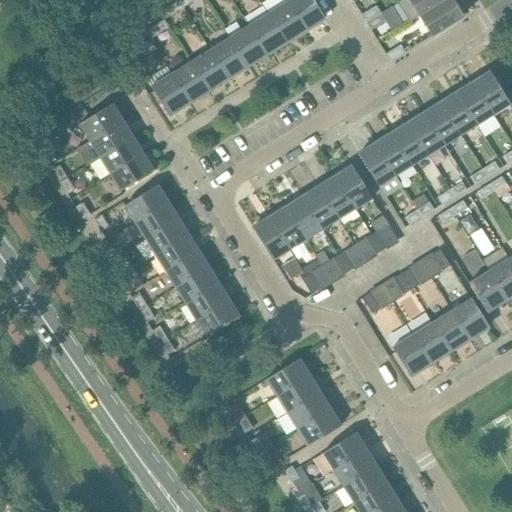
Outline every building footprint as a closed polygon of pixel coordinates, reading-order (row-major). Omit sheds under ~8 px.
[(177,0),(166,8),(170,15),(182,7),(177,0)] [(323,16),(313,0),(289,0),(286,2),(304,30),(325,17),(324,16),(323,16)] [(401,0),(398,2),(410,22),(421,15),(444,0),(401,0)] [(461,18),(449,0),(444,0),(421,15),(434,35),(461,18)] [(304,30),(286,2),(267,14),(285,42),(304,30)] [(361,15),(365,22),(380,13),(376,6),(361,15)] [(370,31),(371,30),(385,21),(380,13),(365,22),(370,31)] [(285,42),(267,14),(248,26),(265,54),(285,42)] [(151,27),(156,35),(167,27),(163,20),(151,27)] [(265,54),(248,26),(228,38),(246,66),(265,54)] [(246,66),(228,38),(209,50),(227,78),(246,66)] [(405,53),(400,45),(385,54),(390,62),(405,53)] [(123,56),(128,63),(140,55),(135,48),(123,56)] [(227,78),(209,50),(190,62),(207,90),(227,78)] [(207,90),(190,62),(170,74),(188,103),(207,90)] [(473,83),(493,115),(510,104),(511,107),(511,89),(504,95),(491,74),(492,73),(491,72),(473,83)] [(167,113),(166,114),(167,115),(188,103),(170,74),(150,87),(167,113)] [(457,93),(477,125),(493,115),(473,83),(457,93)] [(441,103),(461,135),(477,125),(457,93),(441,103)] [(78,124),(89,141),(121,121),(110,103),(109,104),(109,105),(78,124)] [(424,113),(445,145),(461,135),(441,103),(424,113)] [(408,123),(428,155),(445,145),(424,113),(408,123)] [(89,141),(99,158),(131,138),(121,121),(89,141)] [(392,133),(412,165),(428,155),(408,123),(392,133)] [(375,143),(396,176),(412,165),(392,133),(375,143)] [(43,139),(48,147),(51,151),(58,146),(51,134),(43,139)] [(99,158),(109,174),(142,154),(131,138),(99,158)] [(359,156),(379,186),(396,176),(375,143),(357,155),(358,156),(359,156)] [(511,150),(502,157),(507,164),(511,161),(511,150)] [(109,174),(120,191),(150,172),(151,173),(153,172),(142,154),(109,174)] [(494,162),(482,169),(487,177),(499,169),(494,162)] [(51,170),(59,182),(67,178),(59,165),(51,170)] [(335,177),(355,209),(372,199),(352,168),(354,167),(353,166),(335,177)] [(482,169),(469,177),(474,185),(487,177),(482,169)] [(501,176),(488,184),(493,192),(506,184),(501,176)] [(318,187),(338,219),(355,209),(335,177),(318,187)] [(59,182),(67,195),(74,190),(67,178),(59,182)] [(461,182),(450,189),(454,197),(466,190),(461,182)] [(488,184),(476,192),(481,199),(493,192),(488,184)] [(155,187),(124,206),(134,223),(167,203),(156,185),(154,186),(155,187)] [(302,197),(322,229),(338,219),(318,187),(302,197)] [(454,197),(450,189),(437,197),(441,205),(454,197)] [(286,207),(306,240),(322,229),(302,197),(286,207)] [(462,200),(450,208),(454,216),(467,208),(462,200)] [(90,215),(88,211),(82,202),(74,207),(82,219),(90,215)] [(434,210),(429,202),(416,210),(421,218),(434,210)] [(177,219),(167,203),(134,223),(144,239),(177,219)] [(269,217),(289,250),(306,240),(286,207),(269,217)] [(450,208),(438,216),(443,223),(454,216),(450,208)] [(416,210),(404,217),(409,225),(421,218),(416,210)] [(101,215),(93,220),(101,232),(109,227),(101,215)] [(252,228),(273,260),(289,250),(269,217),(252,228)] [(144,239),(155,255),(187,235),(177,219),(144,239)] [(388,224),(375,232),(380,240),(386,248),(387,250),(399,242),(397,239),(388,224)] [(371,235),(366,238),(371,246),(380,240),(375,232),(371,235)] [(155,255),(165,272),(197,252),(187,235),(155,255)] [(105,257),(112,253),(113,253),(106,240),(98,245),(105,257)] [(380,240),(371,246),(376,254),(381,251),(386,248),(380,240)] [(440,249),(432,254),(443,270),(450,266),(440,249)] [(197,252),(165,272),(175,288),(207,268),(197,252)] [(338,255),(333,258),(338,266),(348,260),(343,252),(338,255)] [(117,261),(125,274),(132,269),(125,257),(117,261)] [(294,258),(281,266),(290,280),(298,275),(300,278),(306,286),(315,280),(310,272),(305,275),(301,269),(294,258)] [(511,266),(507,258),(488,271),(505,299),(511,294),(511,266)] [(348,260),(338,266),(344,274),(348,272),(353,268),(348,260)] [(217,284),(207,268),(175,288),(185,304),(217,284)] [(140,281),(132,269),(125,274),(132,286),(140,281)] [(408,269),(401,273),(411,290),(418,286),(408,269)] [(505,299),(488,271),(468,283),(485,310),(484,310),(485,312),(505,299)] [(401,273),(394,278),(404,294),(411,290),(401,273)] [(315,280),(306,286),(311,295),(316,292),(320,289),(315,280)] [(217,284),(185,304),(195,321),(228,300),(217,284)] [(139,293),(131,298),(139,310),(146,306),(139,293)] [(369,293),(362,298),(372,314),(380,310),(369,293)] [(471,299),(451,311),(468,339),(489,326),(488,324),(487,325),(471,299)] [(239,318),(228,300),(195,321),(206,338),(237,318),(237,319),(239,318)] [(146,306),(139,310),(146,323),(154,318),(146,306)] [(451,311),(431,323),(448,351),(468,339),(451,311)] [(431,323),(412,335),(429,363),(448,351),(431,323)] [(159,326),(151,331),(159,343),(167,338),(159,326)] [(408,374),(407,374),(408,376),(429,363),(412,335),(392,347),(405,368),(408,374)] [(167,338),(159,343),(167,355),(174,351),(167,338)] [(265,379),(276,396),(308,376),(297,359),(265,379)] [(276,396),(286,413),(318,393),(308,376),(276,396)] [(286,413),(296,429),(329,409),(318,393),(286,413)] [(245,416),(237,404),(229,408),(237,421),(245,416)] [(329,409),(296,429),(307,446),(337,427),(338,428),(340,427),(329,409)] [(245,433),(252,428),(245,416),(237,421),(245,433)] [(322,453),(332,470),(365,450),(353,432),(352,433),(352,434),(322,453)] [(250,441),(257,453),(265,448),(258,436),(250,441)] [(265,466),(273,461),(265,448),(257,453),(265,466)] [(332,470),(342,487),(375,466),(365,450),(332,470)] [(291,466),(284,471),(291,483),(299,478),(291,466)] [(342,487),(352,503),(385,483),(375,466),(342,487)] [(385,483),(352,503),(358,511),(374,511),(395,499),(385,483)] [(296,499),(303,511),(311,506),(304,494),(296,499)] [(374,511),(403,511),(395,499),(374,511)] [(311,506),(303,511),(304,511),(324,511),(318,502),(311,506)]
